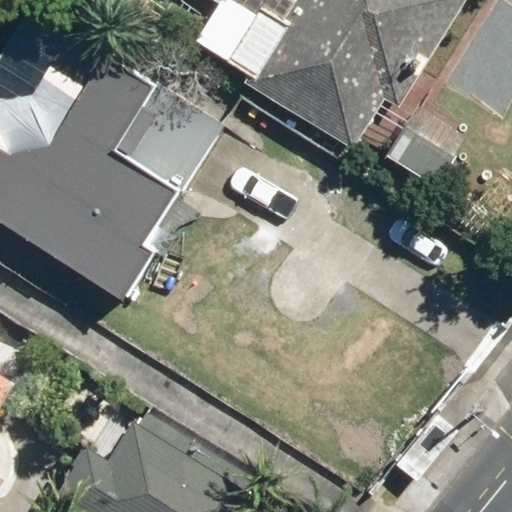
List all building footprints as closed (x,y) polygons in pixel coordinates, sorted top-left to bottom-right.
[(466,0),(300,0),(251,77),(369,152),(466,0)] [(7,209),(141,285),(234,126),(101,49),(7,209)] [(465,157),(415,129),(398,158),(448,186),(465,157)] [(0,501),(14,478),(0,470),(0,425),(26,381),(0,366),(0,501)] [(293,511),(300,502),(136,397),(62,511),(293,511)]
